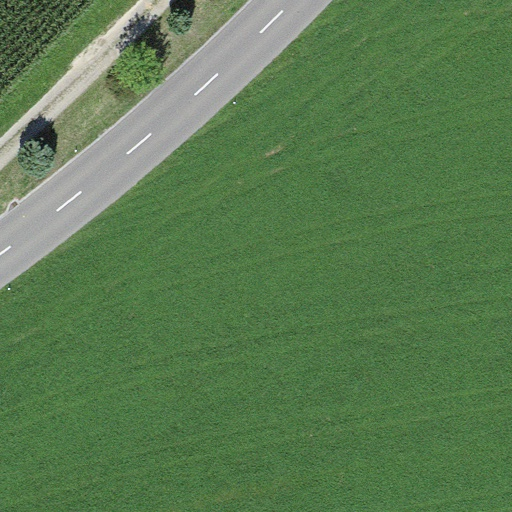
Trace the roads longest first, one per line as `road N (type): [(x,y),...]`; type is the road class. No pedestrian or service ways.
road 1 (tertiary): [(0,256),(151,135),(295,0)]
road 2 (track): [(0,159),(156,0)]
